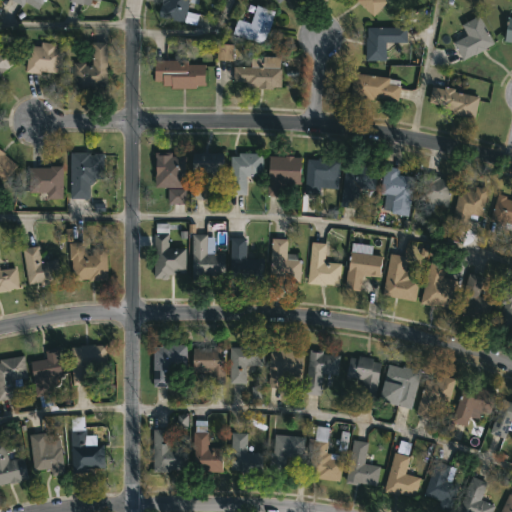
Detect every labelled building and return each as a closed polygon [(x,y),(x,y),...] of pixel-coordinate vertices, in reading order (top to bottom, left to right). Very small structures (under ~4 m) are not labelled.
[(39,11),(44,0),(12,0),(12,1),(23,7),(25,3),(39,11)] [(198,0),(198,4),(189,2),(187,11),(199,14),(196,26),(158,16),(161,6),(162,7),(163,5),(161,4),(162,0),(198,0)] [(386,0),(388,1),(374,17),(356,0),(386,0)] [(274,21),(265,45),(233,34),(239,19),(251,24),(257,6),(275,12),(272,20),(274,21)] [(482,52),(464,61),(454,43),(468,35),(462,25),(480,16),(495,44),(482,52)] [(386,61),(366,60),(367,27),(408,27),(407,43),(386,42),(386,61)] [(57,44),(56,48),(63,49),(60,74),(40,71),(40,75),(24,73),(28,46),(40,47),(41,42),(57,44)] [(107,42),(107,89),(73,89),(73,63),(85,63),(85,66),(92,65),(92,42),(107,42)] [(217,61),(232,61),(233,45),(217,44),(217,61)] [(0,74),(0,49),(4,47),(16,63),(0,74)] [(280,60),(280,67),(282,67),(281,87),(273,87),(273,89),(258,88),(258,86),(247,86),(247,82),(234,82),(234,66),(263,67),(263,56),(273,56),(272,60),(280,60)] [(187,61),(187,65),(206,65),(205,86),(196,86),(195,89),(171,89),(171,86),(163,86),(163,82),(155,82),(155,61),(187,61)] [(399,101),(399,105),(351,98),(355,73),(390,78),(390,80),(401,81),(400,86),(401,86),(399,101)] [(455,89),(455,92),(480,97),(476,120),(452,114),(453,110),(441,108),(442,105),(429,103),(433,87),(445,89),(445,87),(455,89)] [(17,165),(3,182),(0,179),(0,148),(6,154),(4,155),(17,165)] [(90,155),(94,155),(94,154),(104,154),(103,180),(95,180),(95,185),(89,185),(89,200),(70,199),(71,153),(90,153),(90,155)] [(186,157),(185,189),(155,188),(156,153),(172,153),(172,156),(186,157)] [(207,172),(193,172),(193,153),(224,153),(224,172),(207,172)] [(263,154),(263,177),(247,176),(246,195),(230,195),(231,157),(239,157),(239,153),(263,154)] [(302,158),(301,185),(284,185),(284,197),(268,196),(269,157),(302,158)] [(341,159),(339,181),(322,179),(320,196),(305,194),(308,157),(341,159)] [(379,162),(376,191),(359,189),(357,208),(341,206),(346,159),(379,162)] [(63,166),(62,199),(46,199),(46,193),(30,193),(30,168),(50,168),(50,166),(63,166)] [(415,178),(408,216),(391,213),(393,203),(384,201),(386,194),(381,193),(386,166),(400,169),(399,175),(415,178)] [(454,182),(448,209),(419,201),(426,173),(454,182)] [(204,200),(203,184),(190,185),(190,200),(204,200)] [(489,190),(482,217),(478,216),(477,220),(469,218),(466,231),(451,227),(460,191),(465,192),(466,190),(475,192),(476,187),(489,190)] [(511,200),(511,231),(500,228),(501,224),(490,221),(499,194),(507,196),(506,199),(511,200)] [(207,234),(207,236),(214,236),(214,253),(225,253),(224,275),(209,274),(209,280),(193,280),(193,233),(207,234)] [(168,240),(168,248),(186,248),(186,272),(175,272),(175,275),(169,275),(168,280),(154,279),(154,234),(168,234),(168,240)] [(246,251),(246,259),(265,260),(264,280),(243,281),(243,278),(230,278),(231,238),(247,238),(246,251)] [(302,261),(300,284),(278,282),(278,279),(270,278),(272,239),(288,240),(287,254),(298,255),(297,261),(302,261)] [(84,252),(84,256),(93,255),(93,249),(106,248),(108,281),(89,282),(89,275),(71,276),(69,243),(84,243),(84,252)] [(341,263),(339,286),(308,284),(311,243),(326,244),(324,262),(341,263)] [(383,257),(381,277),(370,276),(370,278),(363,277),(361,291),(345,289),(352,243),(373,245),(372,256),(383,257)] [(40,254),(42,262),(57,259),(61,283),(41,287),(40,283),(28,285),(22,249),(39,246),(40,254)] [(419,281),(415,302),(383,296),(390,254),(408,257),(404,278),(419,281)] [(459,282),(452,310),(421,304),(431,263),(447,267),(444,278),(459,282)] [(0,270),(16,269),(18,288),(0,291),(0,270)] [(494,301),(488,320),(459,311),(470,274),(484,278),(479,296),(494,301)] [(511,325),(499,320),(504,305),(501,304),(507,287),(511,288),(511,325)] [(106,344),(107,366),(89,367),(90,383),(73,384),(71,346),(106,344)] [(156,387),(154,387),(153,348),(162,348),(162,346),(187,345),(187,371),(169,371),(169,387),(156,387)] [(224,347),(224,386),(210,385),(210,372),(193,372),(194,348),(213,349),(213,346),(224,347)] [(263,346),(263,366),(246,366),(246,383),(229,383),(230,348),(240,349),(240,346),(263,346)] [(40,395),(36,396),(31,360),(46,358),(45,350),(58,348),(62,375),(57,376),(58,383),(52,384),(53,393),(40,395)] [(288,349),(304,352),(302,378),(285,377),(284,388),(268,386),(272,348),(288,349)] [(340,356),(339,375),(323,374),(321,395),(306,393),(310,350),(323,352),(323,354),(340,356)] [(0,399),(0,358),(24,354),(28,377),(14,379),(17,397),(0,399)] [(374,358),(374,360),(382,362),(376,396),(360,393),(363,380),(346,377),(350,356),(359,358),(359,355),(374,358)] [(389,364),(403,367),(403,365),(422,368),(411,409),(380,399),(389,364)] [(456,378),(448,404),(436,401),(431,418),(416,414),(427,378),(436,381),(437,378),(442,379),(443,374),(456,378)] [(497,393),(490,413),(484,411),(481,420),(470,416),(467,426),(452,420),(465,382),(497,393)] [(503,398),(511,401),(511,420),(505,438),(490,432),(503,398)] [(84,416),(84,428),(86,428),(87,435),(96,435),(96,443),(103,443),(105,468),(90,469),(90,471),(73,472),(70,429),(72,429),(71,416),(84,416)] [(206,421),(206,432),(208,432),(208,447),(223,448),(223,473),(193,472),(193,432),(195,432),(195,421),(206,421)] [(327,437),(327,441),(328,441),(327,452),(339,454),(338,459),(343,459),(340,481),(316,478),(317,473),(309,472),(316,425),(329,427),(327,437)] [(170,440),(170,447),(187,447),(187,470),(151,471),(151,429),(170,429),(170,440)] [(263,452),(263,470),(240,471),(240,469),(231,469),(232,431),(248,432),(247,452),(263,452)] [(45,432),(46,439),(55,437),(57,447),(61,446),(64,472),(52,473),(51,468),(34,470),(30,434),(45,432)] [(304,456),(303,458),(288,457),(287,473),(269,471),(270,458),(274,458),(276,433),(305,436),(304,456)] [(380,466),(377,485),(360,482),(359,485),(345,482),(353,439),(368,442),(364,462),(380,466)] [(7,452),(9,459),(23,456),(28,477),(0,484),(0,440),(4,440),(7,452)] [(411,443),(408,455),(410,455),(405,473),(421,477),(415,498),(384,490),(395,451),(397,452),(400,440),(411,443)] [(458,484),(448,511),(439,508),(442,500),(424,494),(436,460),(456,467),(451,482),(458,484)] [(495,506),(492,511),(457,511),(473,476),(488,482),(480,499),(495,506)] [(511,511),(500,511),(509,493),(511,494),(511,491),(511,511)]
